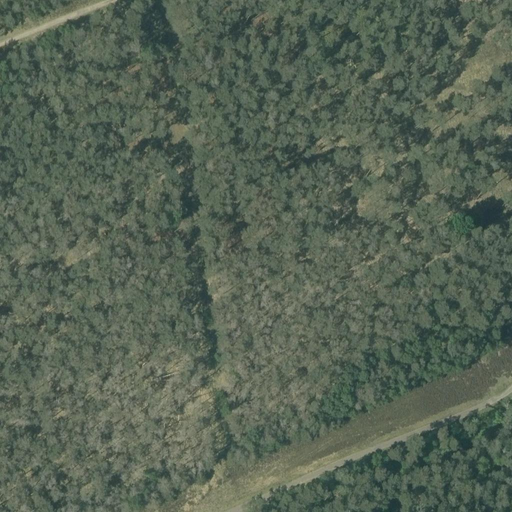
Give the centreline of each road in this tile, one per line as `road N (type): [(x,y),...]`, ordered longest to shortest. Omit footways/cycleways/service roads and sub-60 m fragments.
road 1 (track): [(511,388),(224,511)]
road 2 (track): [(125,0),(0,49)]
